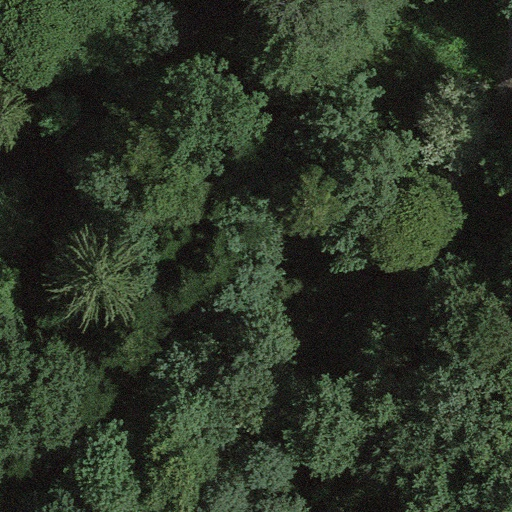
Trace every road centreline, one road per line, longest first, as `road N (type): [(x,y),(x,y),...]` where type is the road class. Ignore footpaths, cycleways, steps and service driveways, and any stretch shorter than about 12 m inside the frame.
road 1 (track): [(511,39),(411,231),(125,511)]
road 2 (track): [(0,167),(224,0)]
